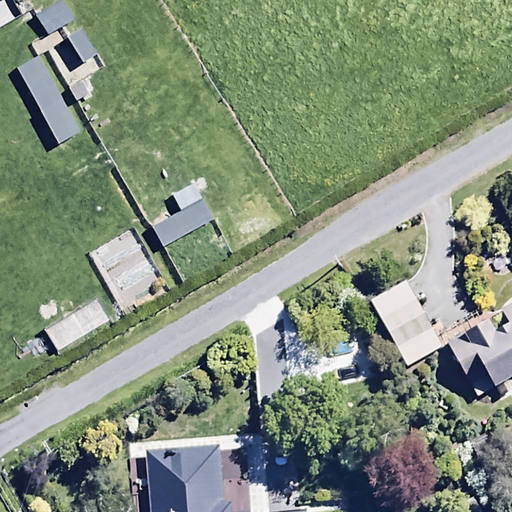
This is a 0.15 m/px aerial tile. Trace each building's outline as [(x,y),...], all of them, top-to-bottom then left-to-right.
[(59,1),(33,17),(45,36),(71,20),(59,1)] [(78,27),(64,36),(81,64),(95,55),(78,27)] [(79,131),(39,57),(13,71),(54,145),(79,131)] [(150,228),(160,248),(214,221),(204,201),(150,228)] [(140,256),(105,274),(117,298),(153,280),(140,256)] [(368,304),(368,305),(404,371),(437,353),(401,286),(368,304)] [(95,301),(42,333),(56,355),(108,324),(95,301)] [(511,304),(444,344),(477,401),(511,380),(511,304)] [(218,453),(143,458),(146,511),(268,511),(261,429),(217,432),(218,453)]
